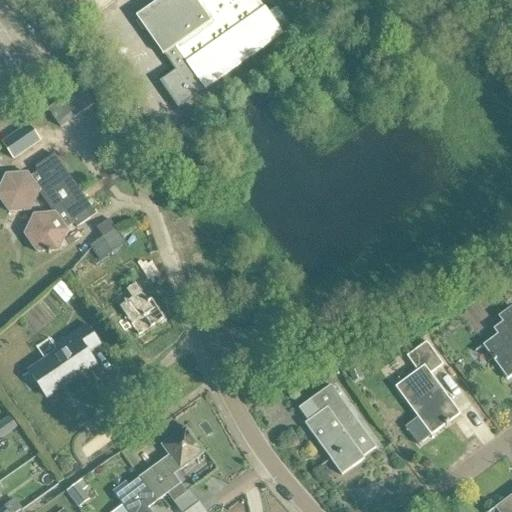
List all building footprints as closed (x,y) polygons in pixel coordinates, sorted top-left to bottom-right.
[(265,10),(264,11),(256,0),(162,0),(135,19),(162,58),(175,74),(160,85),(178,111),(194,100),(193,98),(204,91),(204,92),(283,37),(265,10)] [(75,120),(95,106),(80,85),(60,99),(75,120)] [(25,86),(8,98),(15,108),(32,96),(25,86)] [(0,145),(12,163),(39,144),(27,127),(0,145)] [(161,171),(168,181),(190,166),(182,155),(161,171)] [(96,216),(54,157),(36,170),(38,173),(30,179),(27,175),(6,177),(0,189),(0,201),(9,214),(30,212),(39,194),(54,216),(34,217),(24,236),(37,254),(58,252),(67,233),(66,231),(74,226),(77,229),(96,216)] [(103,239),(115,231),(108,221),(97,229),(103,239)] [(115,231),(103,239),(90,248),(100,262),(124,245),(115,231)] [(164,320),(132,272),(108,288),(104,283),(93,291),(104,307),(114,301),(138,338),(164,320)] [(511,307),(498,318),(502,324),(493,331),(497,337),(482,347),(507,381),(511,377),(511,307)] [(47,399),(95,367),(88,355),(101,348),(87,325),(56,347),(60,353),(29,372),(47,399)] [(431,438),(460,416),(430,376),(443,366),(426,344),(407,358),(417,373),(395,389),(431,438)] [(353,384),(363,380),(359,370),(349,375),(353,384)] [(341,477),(364,461),(363,459),(376,450),(331,387),(308,404),(317,417),(304,426),(341,477)] [(0,441),(17,429),(9,419),(0,425),(0,441)] [(139,479),(157,504),(181,486),(174,476),(204,454),(186,429),(161,447),(168,458),(139,479)] [(148,511),(147,511),(157,504),(139,479),(115,497),(121,505),(110,511),(148,511)] [(77,486),(66,494),(79,510),(89,502),(77,486)] [(511,511),(511,497),(495,510),(496,511),(511,511)]
